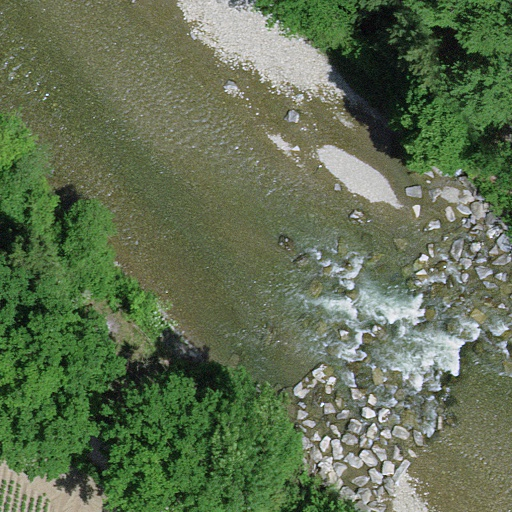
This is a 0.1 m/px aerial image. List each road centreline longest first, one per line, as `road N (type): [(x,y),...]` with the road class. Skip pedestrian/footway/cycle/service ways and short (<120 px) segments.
road 1 (track): [(0,360),(179,511)]
road 2 (track): [(511,132),(401,0)]
